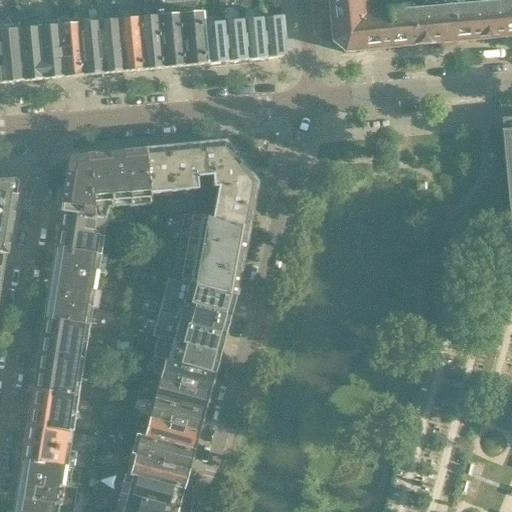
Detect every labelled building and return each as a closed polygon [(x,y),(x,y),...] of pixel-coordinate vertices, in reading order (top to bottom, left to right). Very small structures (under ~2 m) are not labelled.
[(201,26),(200,15),(198,0),(155,0),(157,18),(161,70),(205,66),(201,26)] [(363,0),(327,0),(332,44),(343,53),(392,49),(388,13),(366,15),(365,14),(363,0)] [(511,1),(461,6),(465,42),(511,37),(511,1)] [(461,6),(388,13),(392,49),(465,42),(461,6)] [(157,18),(137,20),(142,71),(161,70),(157,18)] [(285,47),(282,18),(261,20),(265,60),(280,59),(285,53),(285,47)] [(142,71),(137,20),(117,22),(121,73),(142,71)] [(265,60),(261,20),(241,22),(245,62),(265,60)] [(121,73),(117,22),(97,24),(102,75),(121,73)] [(245,62),(241,22),(221,24),(225,64),(245,62)] [(102,75),(97,24),(77,26),(81,77),(102,75)] [(225,64),(221,24),(201,26),(205,66),(225,64)] [(0,84),(22,82),(17,31),(17,26),(0,27),(0,84)] [(81,77),(77,26),(58,27),(62,79),(81,77)] [(62,79),(58,27),(17,31),(22,82),(62,79)] [(255,185),(223,144),(191,147),(195,190),(215,188),(209,221),(247,229),(255,185)] [(195,190),(191,147),(144,152),(147,195),(195,190)] [(147,195),(144,152),(86,157),(90,205),(109,203),(110,211),(118,210),(117,202),(128,201),(129,207),(148,206),(147,195)] [(90,205),(86,157),(73,158),(67,164),(59,213),(91,218),(90,205)] [(10,182),(0,182),(0,253),(4,254),(15,188),(10,182)] [(104,220),(91,218),(59,213),(56,231),(97,237),(98,226),(103,226),(104,220)] [(242,253),(247,229),(209,221),(198,217),(169,216),(165,238),(197,241),(242,253)] [(95,249),(97,237),(56,231),(54,249),(98,256),(99,250),(95,249)] [(234,297),(242,253),(197,241),(165,238),(138,232),(135,247),(126,245),(124,259),(133,261),(131,271),(186,284),(234,297)] [(93,262),(97,263),(98,256),(54,249),(45,302),(85,308),(87,297),(92,298),(93,291),(94,286),(94,284),(89,284),(93,262)] [(229,317),(234,298),(234,297),(186,284),(131,271),(128,290),(181,304),(187,305),(229,317)] [(84,321),(85,308),(45,302),(42,320),(87,327),(88,321),(84,321)] [(224,335),(229,317),(187,305),(181,304),(176,323),(224,335)] [(86,333),(87,327),(42,320),(39,338),(80,344),(82,333),(86,333)] [(224,335),(176,323),(171,342),(177,344),(219,355),(224,335)] [(78,355),(80,344),(39,338),(36,355),(82,362),(83,356),(78,355)] [(219,355),(177,344),(171,342),(166,361),(214,374),(219,355)] [(81,369),(82,362),(36,355),(34,373),(75,379),(76,368),(81,369)] [(214,374),(166,361),(162,360),(157,379),(209,393),(214,374)] [(73,391),(75,379),(34,373),(31,391),(76,398),(77,391),(73,391)] [(209,393),(157,379),(152,399),(203,412),(209,393)] [(108,390),(104,408),(114,410),(117,392),(108,390)] [(76,398),(31,391),(25,427),(65,433),(65,432),(85,436),(91,400),(76,398)] [(203,412),(152,399),(147,418),(198,433),(203,412)] [(103,416),(101,427),(109,429),(111,417),(103,416)] [(198,433),(147,418),(142,438),(192,451),(192,452),(198,433)] [(65,433),(25,427),(19,462),(64,469),(68,445),(63,444),(65,433)] [(98,437),(94,459),(101,461),(106,439),(98,437)] [(192,451),(142,438),(138,437),(135,447),(131,446),(128,455),(187,471),(192,452),(192,451)] [(187,471),(128,455),(126,462),(131,463),(128,475),(182,490),(187,471)] [(73,507),(79,471),(64,469),(19,462),(14,497),(73,507)] [(182,490),(128,475),(124,474),(121,483),(128,485),(125,496),(177,510),(182,490)] [(176,511),(177,510),(125,496),(118,494),(116,502),(117,502),(114,511),(176,511)] [(72,511),(73,507),(14,497),(11,511),(72,511)]
